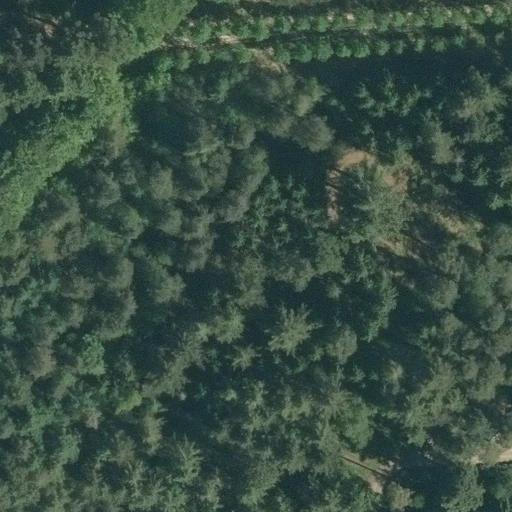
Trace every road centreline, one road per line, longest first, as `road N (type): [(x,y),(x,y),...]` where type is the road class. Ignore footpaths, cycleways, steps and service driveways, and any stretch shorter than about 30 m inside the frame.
road 1 (track): [(115,46),(511,27)]
road 2 (track): [(115,46),(0,182)]
